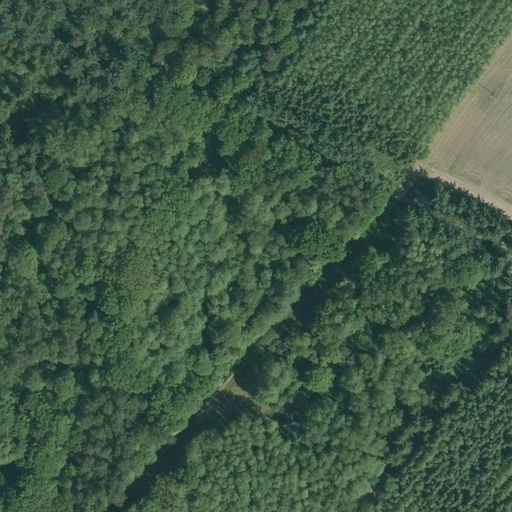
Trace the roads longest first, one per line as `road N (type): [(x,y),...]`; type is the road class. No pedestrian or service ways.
road 1 (track): [(511,241),(173,49)]
road 2 (unclassified): [(0,264),(212,0)]
